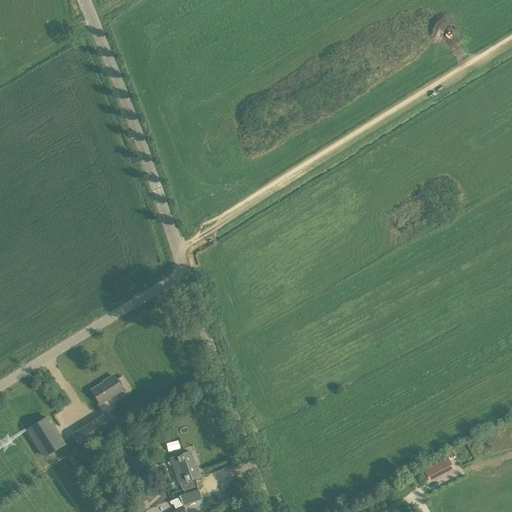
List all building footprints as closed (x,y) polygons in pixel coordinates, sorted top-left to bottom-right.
[(116,381),(114,376),(91,391),(99,405),(122,391),(124,394),(131,390),(123,376),(116,381)] [(114,426),(106,414),(72,436),(79,447),(114,426)] [(64,445),(47,418),(28,430),(45,457),(64,445)] [(166,443),(168,451),(180,449),(178,441),(166,443)] [(447,453),(452,465),(458,462),(453,451),(447,453)] [(184,481),(181,482),(185,494),(179,496),(182,506),(201,499),(196,485),(197,485),(195,478),(200,477),(190,452),(175,457),(184,481)] [(435,479),(453,470),(447,459),(429,469),(435,479)]
